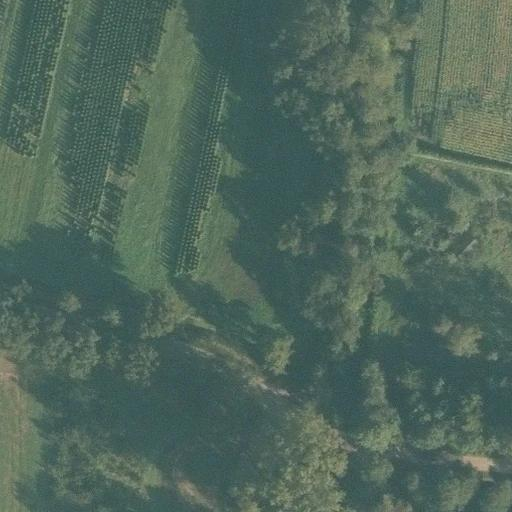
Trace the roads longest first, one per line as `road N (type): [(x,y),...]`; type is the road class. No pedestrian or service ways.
road 1 (unclassified): [(320,435),(196,355),(0,307)]
road 2 (unclassified): [(511,466),(320,435)]
